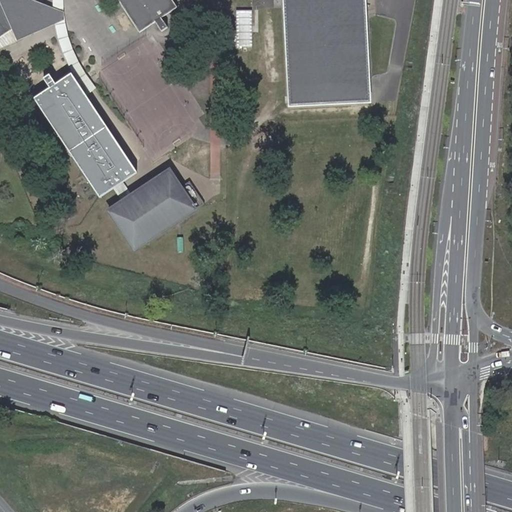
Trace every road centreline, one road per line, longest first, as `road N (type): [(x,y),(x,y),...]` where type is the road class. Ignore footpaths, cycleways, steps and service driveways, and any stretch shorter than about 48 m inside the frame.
road 1 (motorway): [(511,495),(0,343)]
road 2 (motorway): [(0,380),(422,508)]
road 3 (primary): [(473,305),(496,0)]
road 4 (tertiary): [(277,358),(81,316),(0,285)]
road 5 (tertiary): [(464,120),(444,217),(433,355),(427,370),(402,383)]
road 6 (motorway): [(277,358),(207,355),(0,320)]
road 7 (primary): [(464,120),(451,380)]
road 8 (motorway): [(185,511),(211,497),(273,489),(422,508)]
road 9 (primary): [(451,380),(454,511)]
road 10 (tertiary): [(402,383),(277,358)]
road 11 (primary): [(476,0),(464,120)]
